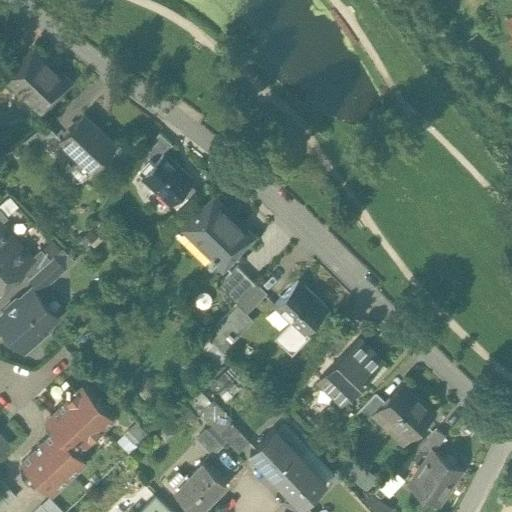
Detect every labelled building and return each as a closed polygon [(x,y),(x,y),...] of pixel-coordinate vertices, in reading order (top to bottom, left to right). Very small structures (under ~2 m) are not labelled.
[(68,82),(36,51),(20,66),(8,79),(9,81),(41,111),(68,82)] [(20,66),(5,52),(0,57),(0,90),(9,81),(8,79),(20,66)] [(116,144),(84,114),(61,139),(93,169),(116,144)] [(47,123),(26,139),(35,150),(55,133),(47,123)] [(173,145),(159,133),(144,154),(150,159),(151,159),(155,162),(164,152),(165,153),(173,145)] [(165,153),(164,152),(155,162),(151,159),(150,159),(140,171),(144,174),(143,176),(163,194),(162,195),(171,203),(183,190),(188,195),(195,187),(190,183),(193,179),(165,153)] [(252,236),(214,199),(188,226),(216,253),(208,261),(211,264),(213,262),(222,270),(237,255),(235,253),(252,236)] [(0,253),(14,241),(0,224),(0,253)] [(14,241),(0,253),(0,285),(21,267),(31,259),(30,258),(14,241)] [(41,247),(30,258),(31,259),(21,267),(29,276),(50,257),(41,247)] [(50,257),(29,276),(40,288),(64,266),(54,255),(50,257)] [(238,265),(219,284),(236,302),(255,283),(238,265)] [(327,308),(298,280),(276,304),(304,331),(327,308)] [(236,302),(229,310),(238,320),(246,312),(265,293),(255,283),(236,302)] [(33,288),(0,317),(0,321),(6,328),(1,332),(13,345),(18,341),(22,347),(32,338),(35,341),(49,328),(44,323),(55,314),(33,288)] [(229,310),(206,333),(223,352),(254,320),(246,312),(238,320),(229,310)] [(341,325),(327,346),(337,353),(351,332),(341,325)] [(358,338),(319,379),(342,401),(381,361),(358,338)] [(154,379),(152,378),(150,378),(149,378),(146,378),(144,379),(143,380),(141,383),(140,385),(140,388),(140,390),(142,393),(143,395),(145,396),(147,397),(150,398),(154,397),(156,396),(157,395),(159,393),(160,390),(160,388),(160,386),(160,384),(159,382),(158,381),(156,380),(154,379)] [(436,410),(404,380),(384,401),(374,412),(374,413),(388,425),(392,420),(410,436),(436,410)] [(83,382),(51,413),(61,423),(22,460),(52,492),(86,458),(78,450),(115,415),(83,382)] [(374,393),(356,412),(366,422),(374,413),(374,412),(384,401),(374,393)] [(212,399),(200,410),(218,430),(230,418),(212,399)] [(249,438),(230,418),(218,430),(237,449),(249,438)] [(275,427),(250,450),(275,477),(300,454),(275,427)] [(435,427),(416,447),(428,455),(434,448),(436,449),(446,434),(435,427)] [(207,428),(197,437),(212,452),(221,443),(207,428)] [(436,449),(434,448),(428,455),(419,470),(424,474),(415,488),(438,503),(449,486),(448,485),(461,466),(436,449)] [(326,481),(300,454),(275,477),(301,504),(326,481)] [(204,459),(175,488),(198,510),(226,481),(204,459)] [(348,469),(364,486),(374,476),(358,459),(348,469)] [(1,478),(0,479),(0,510),(17,495),(1,478)] [(174,511),(156,493),(137,511),(174,511)] [(388,511),(392,507),(372,493),(364,501),(374,511),(388,511)] [(49,495),(31,511),(63,511),(65,511),(49,495)]
